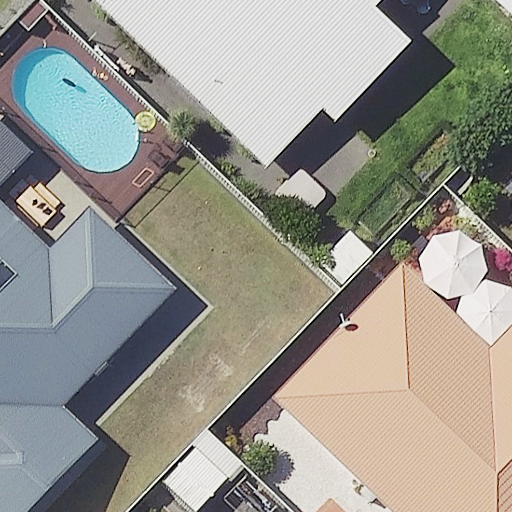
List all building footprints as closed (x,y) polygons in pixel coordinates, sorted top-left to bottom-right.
[(74,0),(276,183),(331,122),(349,138),(418,62),(383,30),(410,0),(74,0)] [(511,0),(480,0),(511,29),(511,0)] [(0,511),(43,511),(99,453),(69,425),(180,305),(89,221),(50,263),(0,216),(0,511)] [(390,272),(339,225),(297,271),(348,318),(390,272)] [(511,511),(511,335),(485,363),(404,284),(281,410),(385,511),(511,511)] [(184,511),(217,511),(249,477),(203,436),(157,488),(184,511)]
